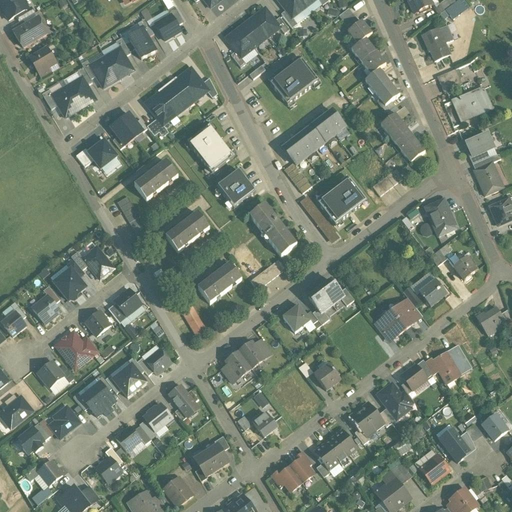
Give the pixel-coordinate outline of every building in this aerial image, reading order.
[(28,11),(21,0),(8,0),(8,1),(0,6),(0,8),(9,23),(16,19),(28,12),(28,11)] [(224,0),(201,0),(211,12),(225,1),(224,0)] [(217,19),(240,0),(228,0),(212,13),(217,19)] [(298,0),(279,0),(277,2),(293,21),(306,11),(298,0)] [(298,0),(306,11),(319,0),(298,0)] [(429,0),(407,0),(415,16),(433,8),(429,0)] [(448,3),(446,1),(435,10),(440,17),(446,12),(451,7),(448,3)] [(340,10),(348,9),(346,2),(339,3),(340,10)] [(459,17),(451,7),(446,12),(449,17),(453,22),(459,17)] [(28,12),(16,19),(20,25),(22,23),(35,16),(31,9),(28,11),(28,12)] [(175,10),(168,14),(170,17),(177,29),(184,25),(175,10)] [(349,11),(339,19),(343,23),(352,16),(349,11)] [(265,12),(252,22),(267,42),(280,32),(265,12)] [(446,12),(440,17),(444,22),(449,17),(446,12)] [(352,16),(343,23),(346,28),(356,20),(352,16)] [(170,17),(155,27),(165,44),(181,35),(177,29),(170,17)] [(356,20),(346,28),(350,33),(360,25),(356,20)] [(16,35),(15,35),(24,51),(48,36),(39,21),(26,29),(16,35)] [(144,32),(149,41),(154,38),(145,22),(140,25),(144,32)] [(252,22),(239,31),(254,51),(267,42),(252,22)] [(20,25),(12,29),(16,35),(26,29),(22,23),(20,25)] [(372,37),(362,23),(360,25),(350,33),(348,35),(358,48),(366,42),(372,37)] [(447,29),(439,32),(445,46),(453,43),(447,29)] [(239,31),(226,41),(241,61),(254,51),(239,31)] [(144,32),(128,41),(129,43),(141,63),(156,54),(149,41),(144,32)] [(439,32),(423,39),(428,51),(429,50),(435,64),(450,57),(445,46),(439,32)] [(121,50),(126,59),(131,56),(122,41),(117,44),(121,50)] [(366,42),(358,48),(352,53),(361,66),(376,54),(366,42)] [(121,50),(105,59),(106,61),(118,81),(133,72),(126,59),(121,50)] [(48,51),(30,61),(39,77),(49,71),(57,66),(48,51)] [(386,67),(376,54),(361,66),(372,78),(380,72),(386,67)] [(106,61),(91,70),(96,79),(104,92),(119,83),(118,81),(106,61)] [(319,84),(301,61),(270,85),(288,108),(319,84)] [(91,82),(96,79),(91,70),(87,64),(82,67),(84,71),(91,82)] [(49,71),(39,77),(42,82),(52,75),(49,71)] [(83,81),(88,89),(93,86),(91,82),(84,71),(79,74),(83,81)] [(192,72),(177,83),(195,105),(207,95),(209,94),(203,87),(192,72)] [(380,72),(372,78),(365,83),(385,109),(400,98),(380,72)] [(455,72),(439,79),(446,96),(458,91),(455,83),(459,81),(455,72)] [(177,119),(195,105),(177,83),(176,80),(158,94),(177,119)] [(83,81),(67,90),(68,92),(80,111),(95,102),(88,89),(83,81)] [(209,82),(203,87),(209,94),(207,95),(212,102),(218,98),(209,82)] [(68,92),(53,101),(58,109),(66,122),(81,113),(80,111),(68,92)] [(483,93),(456,105),(464,124),(491,112),(483,93)] [(51,113),(58,109),(53,101),(49,94),(42,98),(51,113)] [(163,129),(177,119),(158,94),(157,95),(159,97),(145,107),(157,122),(163,130),(163,129)] [(397,108),(387,115),(391,120),(395,117),(400,113),(397,108)] [(332,113),(322,121),(335,138),(345,130),(332,113)] [(129,117),(120,124),(134,142),(143,135),(136,126),(129,117)] [(391,120),(381,128),(391,141),(405,130),(395,117),(391,120)] [(322,121),(312,129),(325,145),(335,138),(322,121)] [(163,130),(157,122),(147,130),(155,140),(158,138),(161,142),(169,136),(163,129),(163,130)] [(136,126),(143,135),(147,132),(140,123),(136,126)] [(120,124),(111,131),(118,140),(125,149),(134,142),(120,124)] [(312,129),(303,136),(316,153),(325,145),(312,129)] [(210,130),(189,146),(212,175),(233,159),(210,130)] [(415,142),(405,130),(391,141),(401,153),(415,142)] [(303,136),(293,144),(306,160),(316,153),(303,136)] [(487,136),(466,146),(471,157),(473,161),(487,154),(494,151),(487,136)] [(120,153),(125,149),(118,140),(113,144),(120,153)] [(425,155),(415,142),(401,153),(411,166),(425,155)] [(94,163),(101,172),(117,160),(104,144),(88,156),(94,163)] [(293,144),(283,151),(296,168),(306,160),(293,144)] [(88,156),(86,152),(76,159),(85,170),(94,163),(88,156)] [(487,154),(473,161),(471,157),(468,158),(473,167),(489,160),(487,154)] [(489,160),(473,167),(475,173),(492,165),(493,166),(501,162),(499,157),(490,160),(489,160)] [(166,164),(135,188),(147,204),(178,179),(166,164)] [(475,173),(473,174),(485,199),(504,191),(493,166),(492,165),(475,173)] [(294,166),(285,173),(303,197),(312,190),(294,166)] [(404,181),(396,172),(391,175),(399,185),(404,181)] [(238,174),(217,190),(234,212),(255,196),(238,174)] [(399,185),(391,175),(387,179),(394,189),(399,185)] [(394,189),(387,179),(382,182),(390,192),(394,189)] [(366,203),(350,181),(318,206),(335,227),(366,203)] [(382,182),(373,190),(380,199),(390,192),(382,182)] [(331,246),(340,240),(309,197),(301,204),(331,246)] [(118,206),(121,211),(131,205),(128,199),(118,206)] [(511,209),(509,202),(490,211),(498,229),(511,222),(511,209)] [(443,203),(425,211),(439,240),(457,232),(443,203)] [(121,211),(124,216),(134,210),(131,205),(121,211)] [(297,248),(265,207),(249,219),(281,260),(297,248)] [(124,216),(127,221),(137,215),(134,210),(124,216)] [(127,221),(130,226),(139,220),(140,220),(137,215),(127,221)] [(166,240),(178,256),(210,231),(198,215),(166,240)] [(148,235),(139,220),(130,226),(139,240),(148,235)] [(413,229),(406,220),(402,223),(408,232),(413,229)] [(297,230),(291,236),(299,245),(305,239),(297,230)] [(446,247),(439,252),(443,258),(450,253),(446,247)] [(98,249),(83,261),(101,283),(115,271),(98,249)] [(443,258),(439,252),(430,260),(437,269),(447,262),(443,258)] [(155,260),(158,265),(167,260),(164,254),(155,260)] [(74,264),(82,274),(88,269),(78,256),(72,261),(74,264)] [(158,265),(161,270),(170,265),(167,260),(158,265)] [(466,260),(453,270),(464,283),(476,273),(466,260)] [(278,262),(251,284),(258,293),(286,272),(278,262)] [(68,269),(78,282),(85,277),(82,274),(74,264),(68,269)] [(161,270),(164,275),(170,272),(173,270),(170,265),(161,270)] [(230,267),(198,291),(210,307),(242,282),(230,267)] [(178,286),(170,272),(164,275),(160,277),(169,292),(178,286)] [(78,282),(71,273),(54,286),(69,305),(86,291),(78,282)] [(331,283),(319,292),(332,308),(341,302),(344,300),(340,295),(331,283)] [(436,283),(419,296),(431,310),(431,309),(443,299),(444,300),(444,299),(439,292),(441,290),(436,283)] [(452,297),(444,288),(441,290),(439,292),(444,299),(444,300),(445,302),(452,297)] [(44,296),(54,308),(61,304),(50,291),(44,296)] [(341,302),(346,309),(354,303),(345,291),(340,295),(344,300),(341,302)] [(421,305),(410,291),(404,296),(409,302),(414,309),(421,305)] [(319,292),(308,300),(317,312),(321,317),(324,315),(332,308),(319,292)] [(115,306),(116,307),(127,320),(141,308),(129,293),(115,306)] [(48,301),(33,313),(41,323),(45,327),(60,315),(54,308),(48,301)] [(146,312),(150,309),(145,302),(141,305),(146,312)] [(198,319),(188,302),(179,307),(189,324),(198,319)] [(414,309),(409,302),(403,307),(411,316),(416,312),(414,309)] [(17,316),(22,323),(26,319),(15,306),(11,309),(17,316)] [(403,306),(380,324),(388,334),(387,334),(393,342),(417,323),(411,316),(403,307),(403,306)] [(127,320),(116,307),(108,313),(119,326),(127,320)] [(300,307),(282,321),(295,337),(312,324),(300,307)] [(496,310),(485,317),(484,316),(476,321),(487,338),(506,327),(507,327),(500,316),(496,310)] [(313,315),(322,327),(329,322),(324,315),(321,317),(317,312),(313,315)] [(416,312),(411,316),(417,323),(422,319),(416,312)] [(511,323),(508,312),(500,316),(507,327),(506,327),(508,330),(511,327),(511,323)] [(101,315),(86,327),(94,337),(97,340),(111,328),(101,315)] [(17,316),(2,328),(12,341),(27,329),(22,323),(17,316)] [(207,334),(198,319),(189,324),(197,339),(207,334)] [(388,334),(380,324),(375,329),(382,338),(387,334),(388,334)] [(387,334),(382,338),(388,346),(393,342),(387,334)] [(73,337),(56,350),(75,373),(85,364),(84,363),(90,358),(81,347),(73,337)] [(87,341),(81,347),(92,360),(98,354),(87,341)] [(271,356),(261,343),(255,348),(254,348),(264,361),(271,356)] [(252,345),(239,355),(252,371),(264,361),(254,348),(255,348),(252,345)] [(458,348),(447,355),(460,377),(471,371),(458,348)] [(161,353),(146,365),(154,375),(156,378),(171,366),(161,353)] [(239,355),(226,365),(229,368),(239,381),(252,371),(239,355)] [(447,355),(432,363),(439,374),(447,387),(461,379),(460,377),(447,355)] [(137,365),(133,360),(128,365),(131,368),(132,368),(140,378),(144,374),(137,365)] [(143,361),(137,365),(144,374),(148,379),(154,375),(146,365),(143,361)] [(431,361),(425,365),(432,377),(433,378),(439,374),(432,363),(431,361)] [(425,365),(424,363),(416,368),(427,382),(432,377),(425,365)] [(52,366),(38,377),(49,391),(50,392),(64,380),(63,379),(58,373),(52,366)] [(306,366),(299,371),(307,380),(313,375),(306,366)] [(329,367),(315,378),(326,393),(341,382),(329,367)] [(131,368),(122,375),(137,394),(146,386),(140,378),(132,368),(131,368)] [(239,381),(229,368),(223,373),(233,386),(239,381)] [(416,368),(402,379),(412,393),(427,382),(416,368)] [(63,369),(58,373),(69,387),(74,383),(63,369)] [(0,374),(0,391),(8,385),(0,374)] [(137,394),(122,375),(114,382),(113,383),(121,393),(128,401),(137,394)] [(105,383),(101,378),(96,382),(100,386),(108,395),(112,392),(105,383)] [(111,378),(105,383),(112,392),(117,397),(121,393),(113,383),(114,382),(111,378)] [(108,395),(100,386),(91,394),(109,416),(112,414),(109,410),(116,405),(108,395)] [(400,397),(392,386),(378,397),(388,410),(397,422),(411,411),(410,409),(400,397)] [(187,396),(181,389),(170,398),(180,411),(187,420),(198,411),(194,406),(187,396)] [(199,402),(191,393),(187,396),(194,406),(199,402)] [(415,406),(405,393),(400,397),(410,409),(415,406)] [(82,401),(81,401),(89,410),(97,420),(103,415),(106,419),(109,416),(91,394),(82,401)] [(261,394),(254,400),(262,410),(270,404),(261,394)] [(82,401),(78,396),(73,400),(84,414),(89,410),(81,401),(82,401)] [(9,410),(19,403),(15,398),(5,405),(9,410)] [(0,419),(11,433),(30,417),(19,403),(9,410),(0,417),(0,419)] [(378,417),(369,405),(363,409),(365,411),(361,414),(375,433),(384,426),(385,426),(378,417)] [(155,435),(171,421),(160,407),(143,420),(145,423),(155,435)] [(49,428),(60,442),(80,426),(67,409),(57,417),(59,420),(49,428)] [(397,422),(388,410),(383,414),(392,425),(397,422)] [(187,420),(180,411),(175,415),(182,424),(187,420)] [(361,414),(357,417),(356,415),(350,419),(360,432),(366,440),(367,440),(375,433),(361,414)] [(392,425),(383,414),(378,417),(385,426),(384,426),(387,429),(392,425)] [(267,416),(253,426),(264,440),(278,430),(267,416)] [(482,428),(495,444),(508,434),(496,418),(482,428)] [(252,429),(244,419),(238,424),(245,434),(252,429)] [(40,427),(50,440),(55,436),(44,423),(40,427)] [(155,435),(145,423),(139,428),(140,429),(151,442),(157,437),(155,435)] [(34,432),(44,445),(50,440),(40,427),(34,432)] [(151,442),(140,429),(134,434),(142,443),(145,448),(152,443),(151,442)] [(134,434),(131,430),(116,441),(127,455),(142,443),(134,434)] [(34,432),(20,443),(25,449),(23,451),(28,458),(34,453),(36,456),(42,451),(40,448),(44,445),(34,432)] [(357,451),(343,432),(335,439),(349,457),(357,451)] [(360,432),(355,435),(364,447),(369,443),(367,440),(366,440),(360,432)] [(439,442),(458,466),(471,456),(470,454),(459,440),(453,432),(439,442)] [(466,435),(459,440),(470,454),(475,450),(474,447),(469,439),(466,435)] [(223,439),(215,445),(217,448),(218,448),(222,455),(230,450),(223,439)] [(335,439),(324,447),(339,465),(349,457),(335,439)] [(324,447),(314,455),(323,466),(329,473),(339,465),(324,447)] [(217,448),(195,462),(201,471),(206,480),(207,480),(229,466),(222,455),(218,448),(217,448)] [(110,461),(117,469),(122,465),(111,452),(106,456),(110,461)] [(313,466),(304,455),(300,458),(308,470),(309,470),(313,466)] [(297,460),(298,462),(289,469),(303,486),(314,477),(309,470),(308,470),(300,458),(297,460)] [(437,459),(421,471),(432,486),(448,473),(437,459)] [(110,461),(97,472),(108,486),(122,475),(117,469),(110,461)] [(53,465),(39,476),(50,489),(63,478),(53,465)] [(412,479),(401,465),(389,475),(395,482),(395,481),(401,488),(412,479)] [(329,473),(323,466),(316,471),(324,480),(331,475),(329,473)] [(289,469),(281,475),(279,474),(277,476),(286,487),(291,495),(303,486),(289,469)] [(30,484),(39,476),(35,471),(26,479),(30,484)] [(207,480),(206,480),(201,471),(195,475),(201,485),(208,481),(207,480)] [(286,487),(277,476),(272,480),(281,491),(286,487)] [(511,485),(507,478),(502,482),(508,489),(511,485)] [(487,479),(476,484),(481,495),(492,490),(487,479)] [(193,498),(179,480),(163,492),(178,510),(193,498)] [(395,482),(376,496),(388,511),(394,511),(401,506),(403,508),(411,502),(401,488),(395,481),(395,482)] [(510,492),(502,483),(498,487),(505,496),(510,492)] [(481,495),(474,485),(469,489),(482,506),(487,503),(481,495)] [(82,496),(92,507),(99,501),(90,490),(82,496)] [(86,511),(92,507),(82,496),(80,498),(74,491),(59,503),(66,511),(86,511)] [(473,511),(477,509),(464,492),(451,503),(453,505),(454,504),(459,511),(473,511)] [(255,511),(244,497),(228,509),(229,511),(255,511)] [(166,511),(158,498),(151,502),(156,511),(166,511)] [(156,511),(151,502),(145,506),(144,505),(140,499),(128,506),(131,511),(156,511)]
